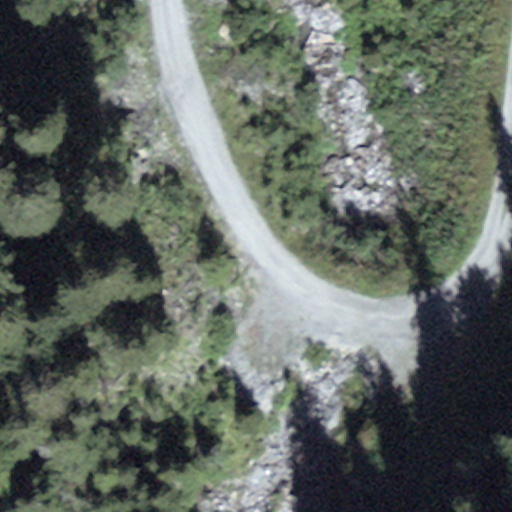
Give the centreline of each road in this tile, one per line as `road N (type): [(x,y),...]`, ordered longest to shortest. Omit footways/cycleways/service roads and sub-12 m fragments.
road 1 (track): [(168,0),(190,98),(275,253),(330,307),(392,322)]
road 2 (track): [(392,322),(428,316),(496,276),(511,233)]
